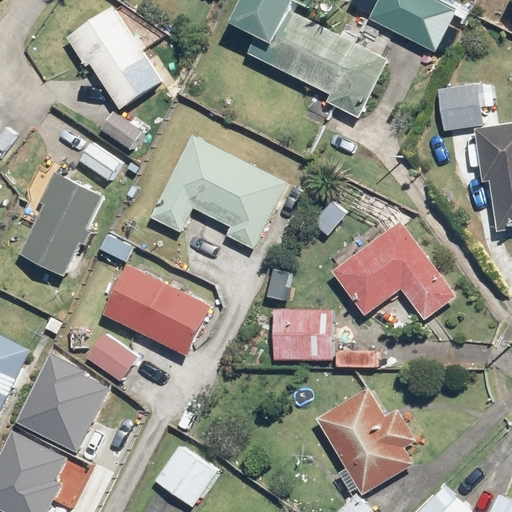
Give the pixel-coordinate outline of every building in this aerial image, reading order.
[(259,0),(249,23),(289,41),(307,0),(259,0)] [(446,0),(380,0),(372,19),(444,52),(464,8),(446,0)] [(169,79),(126,6),(70,39),(114,112),(169,79)] [(314,18),(285,81),(366,119),(396,57),(314,18)] [(442,89),(449,129),(488,123),(482,83),(442,89)] [(148,130),(120,111),(108,129),(136,148),(148,130)] [(511,230),(511,125),(484,130),(501,233),(511,230)] [(294,181),(199,136),(159,219),(186,231),(197,208),(237,227),(232,238),(260,252),(294,181)] [(129,161),(98,141),(84,161),(115,182),(129,161)] [(64,171),(27,252),(77,275),(113,194),(64,171)] [(466,296),(410,219),(338,271),(373,319),(412,291),(432,320),(466,296)] [(135,266),(112,314),(194,354),(218,305),(135,266)] [(282,305),(279,358),(336,360),(339,308),(282,305)] [(107,327),(88,355),(120,377),(140,349),(107,327)] [(0,422),(36,350),(0,332),(0,422)] [(62,345),(27,414),(86,444),(115,385),(89,372),(95,361),(62,345)] [(386,383),(326,418),(368,490),(428,455),(386,383)] [(21,428),(0,468),(0,501),(20,511),(52,511),(69,479),(61,475),(72,454),(21,428)] [(187,448),(165,480),(203,506),(225,473),(187,448)] [(123,466),(95,452),(77,489),(105,503),(123,466)] [(380,511),(359,493),(341,511),(380,511)] [(458,511),(440,493),(420,511),(458,511)]
